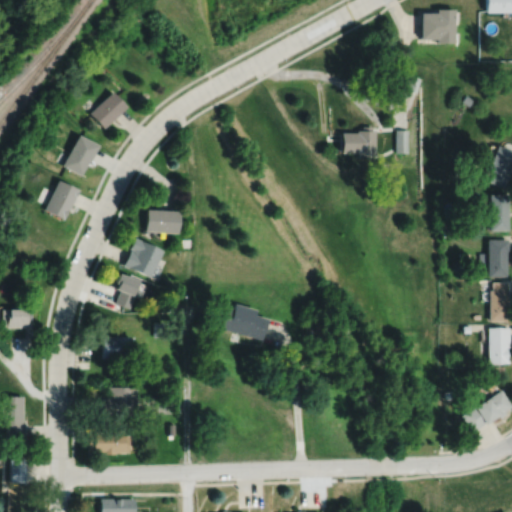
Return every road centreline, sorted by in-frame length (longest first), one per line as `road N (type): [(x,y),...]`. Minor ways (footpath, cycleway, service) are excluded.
road 1 (residential): [(57,474),(437,463),(511,440)]
road 2 (residential): [(57,511),(57,354),(68,292),(123,169),(171,112)]
road 3 (residential): [(367,0),(171,112)]
